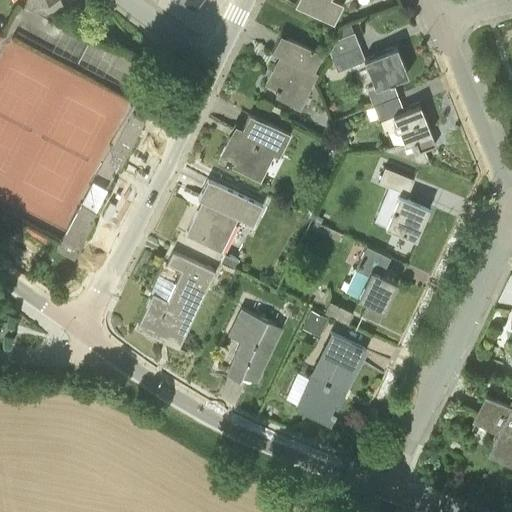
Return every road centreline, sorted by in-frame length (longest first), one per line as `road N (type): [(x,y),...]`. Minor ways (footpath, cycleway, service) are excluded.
road 1 (tertiary): [(385,491),(236,432),(76,330)]
road 2 (residential): [(76,330),(212,64)]
road 3 (residential): [(385,491),(511,225)]
road 4 (residential): [(511,208),(439,23)]
